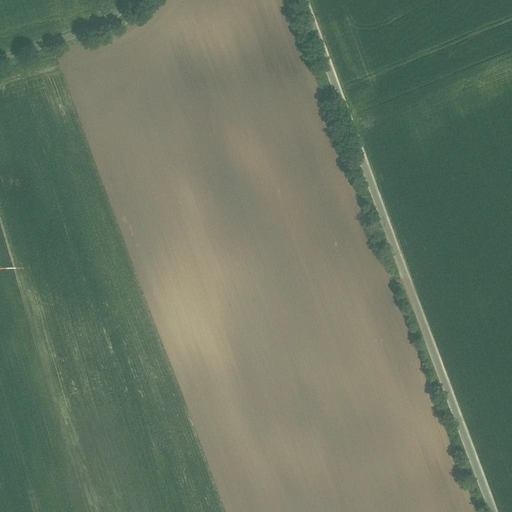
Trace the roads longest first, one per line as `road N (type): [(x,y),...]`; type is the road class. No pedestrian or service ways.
road 1 (unclassified): [(303,0),(494,511)]
road 2 (unclassified): [(0,56),(85,30),(135,0)]
